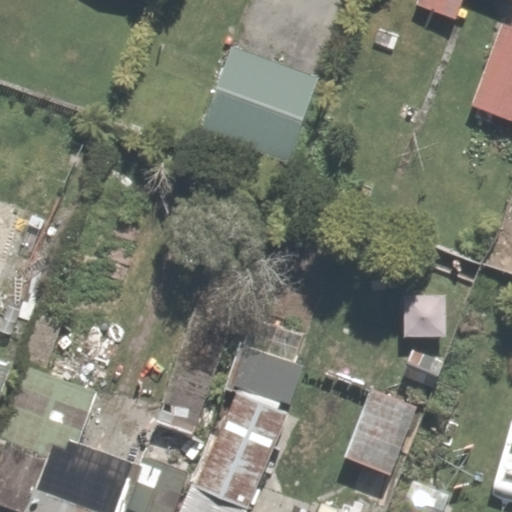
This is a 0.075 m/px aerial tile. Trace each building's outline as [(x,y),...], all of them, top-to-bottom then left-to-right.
[(511,0),(433,0),(434,1),(477,17),(482,0),(511,0)] [(511,46),(489,101),(511,111),(511,46)] [(245,56),(220,129),(312,160),(337,88),(245,56)] [(302,511),(304,504),(287,498),(330,360),(276,343),(244,447),(210,436),(253,298),(214,286),(158,463),(125,453),(142,397),(42,366),(1,498),(46,511),(302,511)] [(0,438),(28,367),(0,356),(0,438)]
